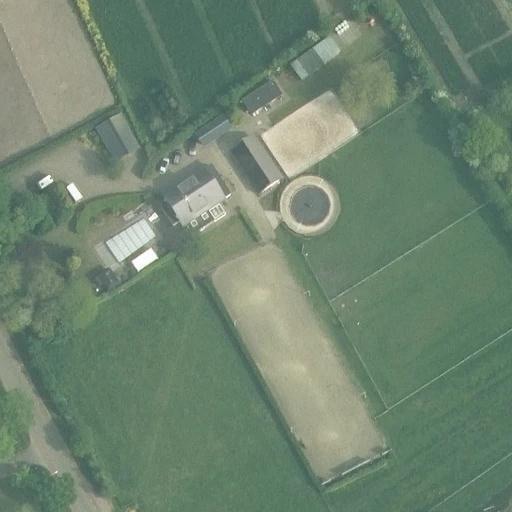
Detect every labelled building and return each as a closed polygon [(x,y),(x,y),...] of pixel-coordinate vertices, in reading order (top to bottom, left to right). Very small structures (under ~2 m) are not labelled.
[(301,83),(341,56),(329,38),(289,66),(301,83)] [(238,105),(248,118),(279,95),(270,82),(238,105)] [(223,118),(195,137),(203,150),(231,131),(223,118)] [(114,163),(137,151),(119,119),(97,132),(114,163)] [(254,139),(230,155),(258,198),(283,181),(254,139)] [(166,204),(160,208),(173,228),(179,224),(183,230),(187,228),(193,237),(225,215),(219,206),(232,197),(211,167),(205,170),(205,169),(162,197),(166,204)] [(98,279),(95,281),(100,288),(103,286),(108,293),(119,286),(110,271),(98,279)]
